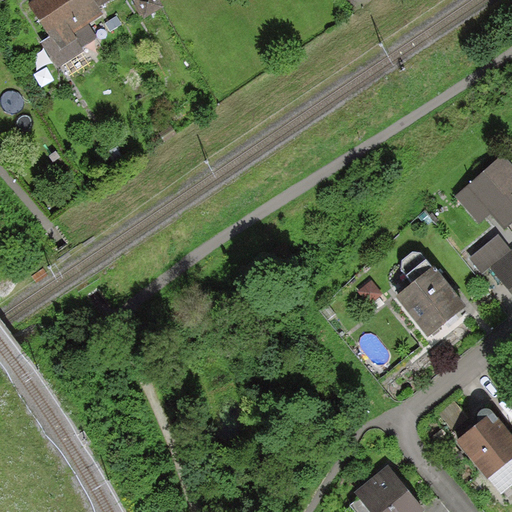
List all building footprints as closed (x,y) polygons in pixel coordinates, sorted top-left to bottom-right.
[(32,0),(28,4),(50,37),(41,43),(59,69),(86,51),(85,49),(100,39),(90,25),(105,15),(101,9),(113,1),(112,0),(32,0)] [(158,0),(140,0),(135,3),(144,19),(163,8),(158,0)] [(500,226),(511,216),(511,184),(495,165),(468,189),(500,226)] [(511,299),(511,245),(503,235),(476,260),(511,299)] [(456,308),(430,274),(397,299),(423,333),(456,308)] [(511,449),(488,419),(458,443),(484,475),(511,452),(511,449)] [(410,511),(413,510),(383,474),(358,494),(373,511),(410,511)]
